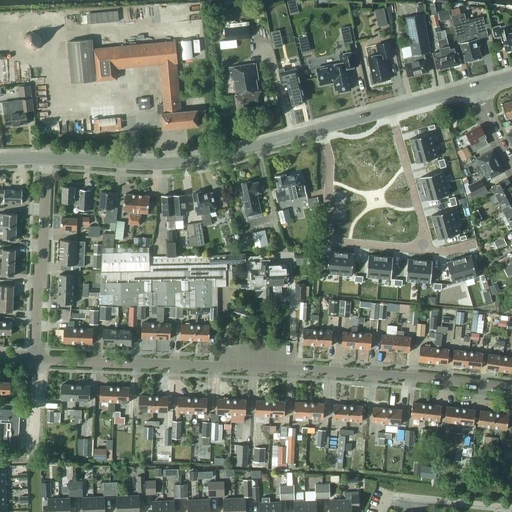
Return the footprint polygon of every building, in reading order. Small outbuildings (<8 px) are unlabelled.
[(459,7),(450,10),(452,16),(461,14),(459,7)] [(375,10),(378,27),(387,25),(384,8),(375,10)] [(438,11),(441,22),(451,19),(449,9),(438,11)] [(119,21),(118,11),(87,14),(88,24),(119,21)] [(465,13),(461,14),(452,16),(458,42),(460,41),(465,62),(482,58),(479,46),(481,45),(479,38),(493,35),(488,15),(467,21),(465,13)] [(431,52),(424,14),(406,17),(413,56),(404,58),(408,77),(429,71),(424,53),(431,52)] [(440,26),(437,14),(431,16),(434,27),(440,26)] [(250,38),(248,26),(225,28),(226,41),(250,38)] [(343,36),(351,34),(349,26),(341,28),(343,36)] [(495,37),(502,35),(506,51),(511,49),(511,32),(508,34),(505,26),(501,28),(500,26),(492,28),(495,37)] [(271,32),(273,40),(282,38),(280,30),(271,32)] [(38,32),(38,33),(33,32),(33,31),(32,31),(32,32),(29,34),(28,33),(27,34),(28,35),(25,38),(24,38),(24,39),(25,39),(25,44),(24,44),(25,45),(26,45),(29,48),(28,49),(29,50),(29,49),(34,50),(34,51),(35,51),(35,49),(39,48),(40,49),(40,48),(40,47),(42,44),(43,44),(43,43),(42,43),(42,38),(43,38),(42,37),(41,37),(39,34),(39,33),(38,32)] [(442,39),(441,32),(441,31),(437,32),(438,40),(441,51),(433,53),(438,69),(450,66),(442,39)] [(442,39),(450,66),(462,63),(457,47),(450,49),(447,37),(443,39),(441,32),(442,39)] [(300,45),(309,43),(307,35),(305,36),(299,37),(300,45)] [(206,114),(206,109),(198,110),(181,111),(177,62),(178,62),(177,58),(176,41),(93,49),(92,39),(68,41),(72,83),(117,79),(116,68),(161,64),(164,104),(157,104),(158,113),(158,114),(161,114),(162,118),(160,118),(160,121),(162,121),(163,129),(199,126),(198,115),(206,114)] [(192,40),(176,41),(177,58),(182,57),(183,59),(193,58),(192,40)] [(379,55),(366,57),(368,66),(370,65),(371,73),(369,74),(372,85),(383,82),(382,80),(391,79),(386,58),(394,56),(391,41),(377,44),(379,55)] [(319,85),(334,82),(336,90),(338,89),(339,92),(351,89),(350,87),(353,86),(349,68),(358,65),(355,51),(339,54),(341,63),(316,68),(319,85)] [(259,80),(256,63),(229,67),(232,85),(235,84),(237,95),(235,95),(238,108),(263,104),(261,91),(258,91),(257,80),(259,80)] [(279,70),(281,81),(287,80),(292,105),(301,103),(305,102),(297,68),(285,71),(284,68),(279,70)] [(32,97),(31,85),(18,86),(19,98),(32,97)] [(150,97),(138,98),(139,110),(151,109),(150,97)] [(28,124),(26,99),(4,102),(6,126),(28,124)] [(511,100),(502,104),(505,114),(504,115),(505,119),(511,117),(511,100)] [(95,132),(122,129),(121,117),(94,120),(95,132)] [(488,143),(485,137),(486,137),(480,125),(466,133),(471,144),(470,144),(474,151),(488,143)] [(431,133),(410,139),(413,151),(434,145),(431,133)] [(434,145),(413,151),(417,163),(437,157),(434,145)] [(458,151),(462,161),(472,156),(467,147),(458,151)] [(479,171),(482,169),(498,161),(496,157),(497,157),(493,150),(477,158),(480,164),(476,166),(479,171)] [(500,164),(498,161),(482,169),(479,171),(477,171),(480,177),(485,175),(488,180),(504,171),(500,164)] [(464,177),(471,173),(468,168),(461,171),(464,177)] [(441,171),(420,177),(423,189),(444,183),(441,171)] [(277,201),(291,198),(307,195),(305,185),(301,186),(298,174),(286,176),(285,174),(275,176),(279,191),(275,191),(277,201)] [(485,185),(481,179),(471,184),(475,191),(485,185)] [(490,201),(511,190),(511,186),(509,180),(508,180),(508,179),(507,179),(493,186),(493,187),(492,187),(492,188),(493,188),(496,194),(488,198),(490,201)] [(246,217),(262,214),(257,193),(260,193),(258,182),(252,184),(251,181),(241,183),(244,196),(242,196),(246,217)] [(444,183),(423,189),(427,201),(447,195),(444,183)] [(81,191),(75,190),(75,186),(63,186),(62,202),(74,202),(74,205),(80,206),(80,209),(89,210),(90,190),(81,190),(81,191)] [(485,186),(470,194),(473,200),(489,192),(485,186)] [(4,203),(22,203),(23,190),(5,189),(0,189),(0,196),(5,196),(4,203)] [(511,190),(490,201),(492,205),(499,201),(503,209),(511,203),(511,190)] [(107,209),(106,217),(106,222),(111,222),(116,223),(117,207),(113,207),(114,192),(101,191),(99,208),(107,209)] [(204,195),(203,192),(193,193),(197,215),(201,215),(203,226),(212,224),(210,213),(216,212),(213,193),(204,195)] [(135,224),(138,195),(126,194),(124,211),(130,211),(129,224),(135,224)] [(138,195),(135,224),(140,225),(141,212),(148,213),(150,196),(138,195)] [(174,196),(175,221),(183,221),(183,214),(187,214),(185,195),(174,196)] [(167,221),(175,221),(174,196),(162,196),(163,216),(167,215),(167,221)] [(505,221),(511,217),(511,206),(504,210),(506,215),(503,217),(505,221)] [(290,220),(287,208),(278,211),(281,223),(290,220)] [(452,210),(431,216),(434,228),(455,222),(452,210)] [(472,212),(477,221),(482,218),(478,210),(472,212)] [(17,227),(17,214),(0,213),(0,226),(4,226),(17,227)] [(77,217),(77,218),(62,217),(61,229),(77,229),(78,224),(89,224),(89,218),(77,217)] [(115,239),(123,240),(125,222),(117,221),(115,239)] [(194,223),(196,237),(203,236),(201,222),(194,223)] [(455,222),(434,228),(438,240),(458,234),(455,222)] [(197,245),(196,237),(194,223),(187,224),(190,246),(197,245)] [(16,240),(17,227),(4,226),(0,226),(0,232),(4,232),(4,239),(16,240)] [(89,236),(100,236),(100,226),(89,226),(89,236)] [(252,233),(256,248),(269,245),(265,230),(252,233)] [(170,257),(177,257),(176,231),(168,232),(169,242),(166,242),(166,248),(166,257),(170,257)] [(113,248),(115,234),(104,234),(103,248),(113,248)] [(235,243),(233,235),(224,238),(226,245),(235,243)] [(134,237),(134,246),(143,246),(143,237),(134,237)] [(495,242),(498,249),(507,245),(503,238),(495,242)] [(61,240),(60,252),(85,253),(85,241),(80,241),(77,241),(61,240)] [(236,244),(226,246),(228,253),(238,250),(236,244)] [(135,248),(102,248),(100,304),(218,307),(217,286),(233,286),(232,264),(232,259),(232,256),(166,257),(149,258),(149,248),(141,248),(135,248)] [(15,263),(16,250),(0,249),(0,254),(3,255),(3,262),(15,263)] [(85,253),(60,252),(60,264),(84,265),(85,253)] [(329,252),(328,273),(340,274),(342,253),(329,252)] [(342,253),(340,274),(353,275),(354,253),(342,253)] [(511,261),(511,253),(499,260),(502,267),(511,261)] [(369,255),(367,276),(379,277),(381,256),(369,255)] [(472,255),(460,259),(465,279),(478,276),(472,255)] [(267,270),(266,260),(266,256),(248,257),(248,263),(249,263),(249,266),(246,266),(244,267),(245,273),(246,274),(247,274),(247,278),(247,279),(266,278),(267,277),(268,277),(268,270),(267,270)] [(272,269),(272,265),(273,265),(273,256),(266,256),(266,260),(267,270),(268,270),(268,277),(289,276),(288,269),(272,269)] [(381,256),(379,277),(392,278),(393,257),(381,256)] [(408,259),(406,280),(419,281),(420,260),(408,259)] [(460,259),(448,262),(454,283),(465,279),(460,259)] [(420,260),(419,281),(431,282),(433,261),(420,260)] [(15,276),(15,264),(15,263),(3,262),(0,262),(0,268),(2,269),(2,275),(15,276)] [(511,262),(503,267),(508,277),(511,274),(511,262)] [(59,289),(74,290),(74,275),(59,274),(59,289)] [(274,294),(274,298),(281,297),(281,286),(288,285),(287,283),(289,283),(289,276),(268,277),(267,277),(266,278),(266,280),(266,288),(265,288),(265,290),(268,290),(268,294),(274,294)] [(266,278),(247,279),(247,278),(241,279),(242,288),(248,287),(248,289),(257,288),(257,296),(264,296),(264,303),(274,302),(274,298),(274,294),(268,294),(268,290),(265,290),(265,288),(266,288),(266,280),(266,278)] [(295,299),(306,300),(306,284),(296,283),(295,299)] [(14,299),(14,286),(0,285),(0,290),(1,291),(1,298),(14,299)] [(73,304),(74,290),(59,289),(58,304),(73,304)] [(13,312),(14,299),(1,298),(0,298),(0,303),(1,304),(1,311),(13,312)] [(328,315),(339,316),(340,300),(329,299),(328,315)] [(351,301),(340,300),(339,316),(350,317),(351,301)] [(240,308),(239,301),(235,302),(235,307),(233,314),(251,320),(253,312),(240,308)] [(379,304),(371,303),(370,319),(378,319),(379,304)] [(379,319),(386,319),(387,304),(380,304),(379,319)] [(112,306),(101,306),(100,320),(111,320),(112,306)] [(137,319),(145,319),(145,306),(137,306),(137,319)] [(171,339),(171,324),(164,323),(164,306),(157,306),(157,323),(156,338),(171,339)] [(130,307),(129,326),(137,326),(137,307),(130,307)] [(409,324),(417,325),(419,308),(410,308),(409,324)] [(99,310),(90,310),(90,324),(98,325),(99,310)] [(466,323),(472,324),(473,313),(468,313),(468,312),(456,311),(455,317),(467,318),(466,323)] [(0,321),(0,333),(12,334),(12,322),(0,321)] [(156,338),(157,323),(142,323),(141,338),(156,338)] [(427,334),(427,323),(419,323),(418,334),(427,334)] [(195,340),(196,325),(181,324),(181,339),(195,340)] [(196,325),(195,340),(210,340),(210,325),(196,325)] [(397,336),(397,326),(387,325),(387,335),(383,335),(381,350),(395,351),(397,336)] [(357,333),(358,327),(352,326),(351,332),(343,332),(342,347),(357,348),(358,333),(357,333)] [(78,343),(79,328),(74,328),(68,328),(64,328),(64,343),(78,343)] [(79,328),(78,343),(93,344),(93,329),(79,328)] [(318,345),(319,330),(304,329),(303,344),(318,345)] [(117,345),(118,330),(103,330),(103,344),(117,345)] [(118,330),(117,345),(131,346),(132,331),(118,330)] [(319,330),(318,345),(332,346),(333,331),(319,330)] [(358,333),(357,348),(371,349),(372,334),(358,333)] [(448,364),(449,349),(441,348),(442,334),(436,333),(435,348),(433,363),(448,364)] [(397,336),(395,351),(410,353),(411,337),(397,336)] [(433,363),(435,348),(421,346),(419,362),(433,363)] [(467,367),(469,352),(455,350),(453,365),(467,367)] [(469,352),(467,367),(482,369),(484,354),(469,352)] [(501,371),(503,356),(489,354),(486,369),(501,371)] [(511,357),(503,356),(501,371),(511,372),(511,357)] [(0,393),(11,394),(11,383),(0,382),(0,393)] [(76,400),(76,385),(62,385),(61,400),(76,400)] [(76,385),(76,400),(90,401),(91,386),(76,385)] [(115,412),(115,402),(115,387),(101,386),(100,401),(109,402),(108,411),(115,412)] [(115,402),(129,402),(130,387),(115,387),(115,402)] [(153,411),(154,396),(139,396),(139,411),(153,411)] [(154,396),(153,411),(168,412),(168,397),(154,396)] [(192,413),(193,398),(178,397),(178,412),(192,413)] [(193,398),(192,413),(207,414),(207,399),(193,398)] [(231,414),(232,399),(217,399),(217,414),(231,414)] [(246,415),(246,400),(232,399),(231,414),(231,421),(244,421),(244,415),(246,415)] [(270,416),(271,401),(256,400),(256,415),(270,416)] [(271,401),(270,416),(285,417),(285,402),(271,401)] [(309,418),(310,403),(295,402),(294,417),(309,418)] [(310,403),(309,418),(323,419),(324,404),(310,403)] [(426,419),(427,404),(413,403),(411,418),(426,419)] [(348,420),(349,405),(334,404),(333,419),(348,420)] [(427,404),(426,419),(440,421),(442,406),(427,404)] [(349,405),(348,420),(362,421),(363,406),(349,405)] [(459,423),(461,408),(447,406),(445,421),(459,423)] [(386,423),(388,408),(373,407),(372,422),(386,423)] [(0,408),(0,446),(18,448),(19,425),(17,425),(17,413),(7,412),(8,409),(3,409),(0,408)] [(388,408),(386,423),(401,425),(402,410),(388,408)] [(461,408),(459,423),(474,425),(475,410),(461,408)] [(492,427),(495,413),(480,411),(478,425),(492,427)] [(495,413),(492,427),(507,429),(509,415),(495,413)] [(153,427),(153,421),(147,421),(146,426),(143,426),(143,438),(153,439),(153,427)] [(182,421),(173,421),(172,438),(181,438),(182,421)] [(211,423),(203,422),(202,437),(210,437),(211,423)] [(326,430),(318,430),(317,446),(324,446),(326,430)] [(413,445),(414,431),(406,430),(404,444),(413,445)] [(287,463),(294,463),(295,435),(289,435),(289,436),(287,463)] [(287,463),(289,436),(281,436),(280,446),(279,446),(278,457),(272,457),(272,469),(287,469),(287,468),(287,463)] [(345,436),(340,436),(337,469),(342,469),(345,436)] [(77,456),(92,456),(92,439),(77,439),(77,456)] [(238,444),(237,465),(247,465),(248,445),(238,444)] [(462,461),(463,448),(457,447),(455,461),(462,461)] [(107,460),(107,449),(94,448),(94,460),(107,460)] [(265,448),(255,448),(254,462),(265,462),(265,448)] [(437,467),(422,466),(421,476),(436,478),(437,467)] [(287,485),(288,500),(295,499),(294,485),(293,485),(292,472),(287,473),(287,485)] [(252,487),(252,479),(244,480),(244,497),(252,497),(252,487)] [(156,494),(156,480),(145,481),(146,495),(156,494)] [(209,497),(217,497),(216,481),(208,481),(209,497)] [(216,481),(217,497),(225,496),(224,481),(216,481)] [(341,511),(352,511),(352,506),(359,506),(359,492),(346,492),(346,501),(341,501),(341,511)] [(128,497),(128,511),(139,511),(139,496),(128,497)] [(94,498),(94,511),(105,511),(105,497),(94,498)] [(117,511),(128,511),(128,497),(117,497),(117,511)] [(83,511),(94,511),(94,498),(83,498),(83,511)] [(48,511),(59,511),(59,499),(48,500),(48,511)] [(59,511),(70,511),(70,499),(59,499),(59,511)] [(224,511),(235,511),(235,499),(224,500),(224,511)] [(235,499),(235,511),(246,511),(246,499),(235,499)] [(199,501),(199,511),(210,511),(210,500),(199,501)] [(164,502),(163,511),(174,511),(175,501),(164,502)] [(188,511),(199,511),(199,501),(188,501),(188,511)] [(330,511),(341,511),(341,501),(330,501),(330,511)] [(152,511),(163,511),(164,502),(152,502),(152,511)] [(294,511),(305,511),(305,502),(294,502),(294,511)] [(305,502),(305,511),(316,511),(317,502),(305,502)] [(259,511),(270,511),(270,503),(259,504),(259,511)] [(270,511),(281,511),(281,503),(270,503),(270,511)]
